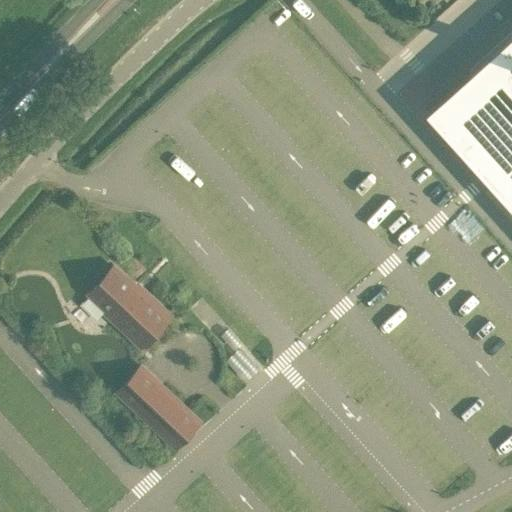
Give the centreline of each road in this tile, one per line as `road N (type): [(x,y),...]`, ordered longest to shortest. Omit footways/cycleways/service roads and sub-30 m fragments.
road 1 (unclassified): [(0,206),(203,0)]
road 2 (primary): [(0,122),(109,0)]
